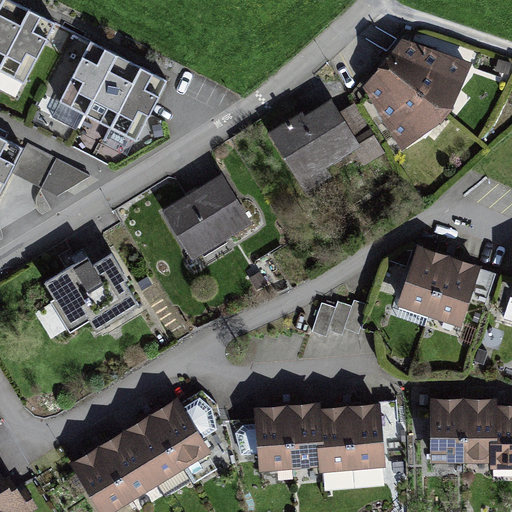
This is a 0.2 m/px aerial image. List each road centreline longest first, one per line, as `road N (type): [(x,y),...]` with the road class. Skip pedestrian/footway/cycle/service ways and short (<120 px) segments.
road 1 (residential): [(0,263),(244,111),(382,0)]
road 2 (residential): [(186,358),(457,202),(511,222)]
road 3 (residential): [(0,391),(26,433),(57,439),(186,358)]
road 4 (residential): [(186,358),(234,381),(367,371)]
road 5 (track): [(378,0),(511,52)]
